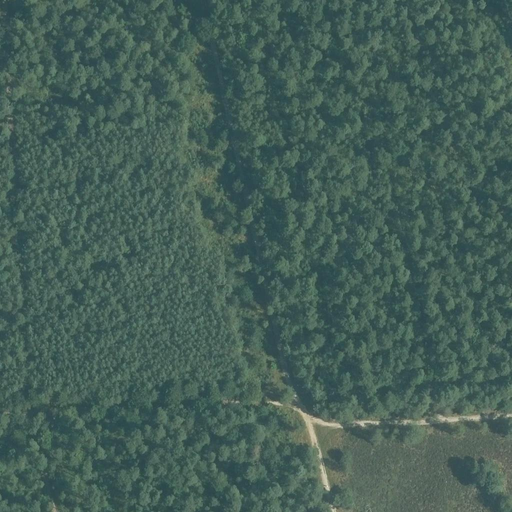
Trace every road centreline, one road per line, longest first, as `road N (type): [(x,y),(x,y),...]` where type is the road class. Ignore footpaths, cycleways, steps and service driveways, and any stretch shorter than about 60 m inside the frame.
road 1 (track): [(437,418),(365,0)]
road 2 (track): [(203,0),(282,367),(301,410)]
road 3 (track): [(8,0),(29,418)]
road 4 (track): [(29,418),(255,404)]
road 5 (track): [(310,426),(511,415)]
